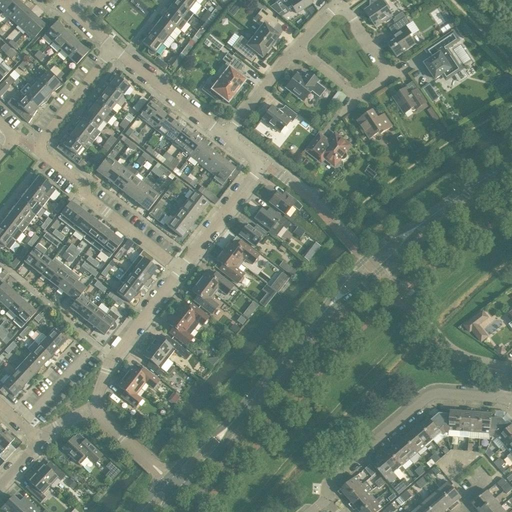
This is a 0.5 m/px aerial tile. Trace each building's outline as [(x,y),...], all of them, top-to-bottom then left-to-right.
[(0,0),(0,9),(3,12),(13,0),(0,0)] [(10,19),(23,5),(16,0),(13,0),(3,12),(10,19)] [(175,0),(175,1),(189,11),(195,2),(192,0),(175,0)] [(286,0),(296,14),(312,3),(310,0),(286,0)] [(365,11),(376,27),(386,20),(387,22),(393,19),(391,17),(393,16),(387,8),(389,6),(386,1),(384,0),(369,0),(373,5),(365,11)] [(193,15),(189,11),(175,1),(169,9),(187,23),(193,15)] [(269,8),(277,14),(281,12),(275,3),(269,8)] [(10,19),(18,26),(30,12),(23,5),(10,19)] [(317,12),(313,6),(308,10),(312,15),(317,12)] [(187,23),(169,9),(162,18),(175,28),(180,32),(187,23)] [(230,9),(227,12),(233,17),(236,13),(230,9)] [(102,18),(106,14),(102,10),(98,14),(102,18)] [(273,47),(276,42),(275,41),(279,36),(271,30),(277,22),(262,10),(253,21),(261,27),(255,35),(271,47),(271,46),(273,47)] [(18,26),(25,33),(38,19),(30,12),(18,26)] [(396,24),(405,17),(402,13),(395,18),(395,19),(393,20),(396,24)] [(175,28),(162,18),(155,26),(169,37),(175,28)] [(388,44),(397,57),(416,44),(411,37),(413,35),(406,26),(410,24),(406,18),(389,29),(393,34),(391,35),(394,40),(388,44)] [(38,19),(25,33),(33,40),(45,26),(38,19)] [(451,29),(457,25),(454,20),(448,24),(451,29)] [(63,27),(58,21),(44,35),(52,43),(64,31),(62,29),(63,27)] [(462,25),(456,29),(463,39),(469,35),(462,25)] [(149,35),(162,45),(169,37),(155,26),(149,35)] [(210,32),(217,37),(221,31),(215,26),(210,32)] [(72,38),(73,36),(72,35),(67,31),(65,32),(64,31),(52,43),(60,50),(72,38)] [(460,41),(454,31),(425,50),(431,59),(425,64),(427,68),(427,71),(429,75),(433,75),(435,79),(444,74),(447,78),(454,73),(451,69),(458,64),(448,49),(460,41)] [(162,45),(149,35),(142,44),(148,49),(148,51),(148,54),(150,55),(153,55),(155,54),(162,45)] [(271,47),(255,35),(249,43),(241,37),(232,48),(248,60),(254,52),(262,58),(266,53),(267,54),(271,49),(270,48),(271,47)] [(78,44),(78,42),(75,37),(73,36),(72,38),(60,50),(68,58),(80,45),(78,44)] [(76,65),(90,50),(83,46),(81,47),(80,45),(68,58),(76,65)] [(238,93),(242,88),(240,86),(245,80),(241,77),(244,74),(240,70),(243,66),(227,54),(222,60),(226,63),(225,66),(229,69),(220,79),(238,93)] [(175,69),(182,60),(175,55),(168,64),(175,69)] [(156,61),(154,63),(164,70),(167,66),(165,64),(163,64),(162,65),(156,61)] [(0,81),(11,70),(3,62),(0,65),(0,81)] [(47,72),(39,80),(51,92),(53,90),(55,91),(62,86),(47,72)] [(61,72),(56,77),(59,80),(64,75),(61,72)] [(310,91),(319,98),(325,90),(316,82),(317,81),(308,73),(303,80),(296,75),(291,81),(290,81),(287,85),(288,86),(286,87),(303,100),(310,91)] [(508,88),(511,85),(511,77),(510,73),(502,79),(508,88)] [(109,86),(123,96),(129,87),(113,75),(110,82),(111,84),(109,86)] [(11,84),(12,84),(15,81),(9,76),(6,79),(11,84)] [(234,98),(238,93),(220,79),(212,90),(206,85),(202,90),(216,101),(220,96),(228,102),(232,97),(234,98)] [(44,100),(47,102),(51,95),(50,93),(51,92),(39,80),(32,88),(44,100)] [(3,83),(0,86),(0,96),(8,87),(3,83)] [(20,92),(24,96),(37,108),(38,106),(40,107),(47,102),(44,100),(32,88),(27,84),(20,92)] [(108,88),(106,87),(100,92),(103,94),(116,104),(123,96),(109,86),(108,88)] [(414,112),(426,103),(417,89),(411,93),(407,88),(394,97),(405,114),(411,110),(412,111),(414,112)] [(96,103),(113,116),(114,117),(121,108),(116,104),(103,94),(100,92),(96,99),(98,101),(96,103)] [(434,92),(428,96),(432,103),(439,98),(434,92)] [(37,108),(24,96),(18,103),(11,99),(7,104),(28,124),(36,111),(35,109),(37,108)] [(140,109),(147,101),(141,96),(135,105),(140,109)] [(89,111),(103,121),(107,125),(113,116),(96,103),(95,105),(93,104),(87,109),(89,111)] [(138,117),(147,124),(158,109),(149,103),(138,117)] [(292,123),(297,116),(285,106),(280,112),(279,112),(272,106),(262,119),(268,123),(266,125),(273,130),(274,128),(279,132),(284,126),(286,128),(290,121),(292,123)] [(426,109),(430,115),(434,112),(431,106),(426,109)] [(83,116),(84,118),(83,120),(96,130),(103,121),(89,111),(87,109),(83,116)] [(147,124),(156,130),(167,116),(158,109),(147,124)] [(392,127),(384,115),(378,119),(373,111),(358,121),(362,126),(360,128),(364,134),(366,132),(370,139),(380,132),(381,134),(392,127)] [(156,130),(164,137),(175,123),(167,116),(156,130)] [(74,126),(76,128),(89,138),(94,142),(100,133),(96,130),(83,120),(81,122),(79,121),(74,126)] [(175,123),(164,137),(173,143),(184,129),(175,123)] [(70,137),(83,147),(89,138),(76,128),(74,126),(70,133),(71,135),(70,137)] [(173,143),(181,150),(192,136),(184,129),(173,143)] [(334,166),(339,160),(342,161),(344,160),(346,158),(346,155),(345,152),(349,146),(334,135),(326,146),(316,138),(307,151),(321,162),(324,158),(334,166)] [(401,135),(396,138),(401,146),(405,143),(401,135)] [(192,136),(181,150),(190,157),(201,143),(192,136)] [(66,138),(60,143),(67,149),(63,154),(78,166),(82,160),(77,154),(83,147),(70,137),(68,139),(66,138)] [(190,157),(198,163),(209,149),(201,143),(190,157)] [(207,170),(218,156),(209,149),(198,163),(207,170)] [(169,155),(165,160),(170,164),(174,159),(169,155)] [(207,170),(215,177),(226,162),(218,156),(207,170)] [(96,171),(105,178),(116,163),(107,157),(96,171)] [(226,162),(215,177),(213,179),(222,186),(235,169),(226,162)] [(113,185),(125,170),(116,163),(105,178),(113,185)] [(113,185),(122,191),(137,172),(128,165),(125,170),(113,185)] [(122,191),(130,198),(145,179),(137,172),(122,191)] [(38,177),(32,186),(49,199),(56,190),(38,177)] [(130,198),(139,205),(154,185),(145,179),(130,198)] [(163,192),(154,185),(139,205),(148,211),(163,192)] [(25,194),(42,207),(49,199),(32,186),(25,194)] [(204,189),(201,194),(210,201),(214,196),(204,189)] [(187,201),(202,212),(208,203),(194,192),(187,201)] [(298,202),(287,194),(284,199),(276,193),(269,203),(285,215),(292,206),(299,211),(302,207),(298,202)] [(42,207),(25,194),(18,203),(35,216),(42,207)] [(180,209),(195,221),(202,212),(187,201),(180,209)] [(58,218),(67,225),(79,209),(70,202),(58,218)] [(18,203),(12,211),(29,225),(35,216),(18,203)] [(157,204),(150,213),(154,216),(153,218),(159,223),(167,213),(161,208),(162,207),(157,204)] [(75,232),(88,215),(79,209),(67,225),(75,232)] [(195,221),(180,209),(174,218),(188,229),(195,221)] [(286,230),(290,224),(281,217),(271,210),(268,214),(261,209),(254,219),(276,236),(283,227),(286,230)] [(12,211),(5,220),(22,233),(29,225),(12,211)] [(75,232),(84,238),(96,222),(88,215),(75,232)] [(188,229),(174,218),(167,226),(182,238),(188,229)] [(5,220),(0,226),(0,229),(16,242),(22,233),(5,220)] [(83,239),(91,246),(105,228),(96,222),(84,238),(83,239)] [(252,230),(248,227),(246,225),(239,235),(254,247),(259,241),(260,242),(266,234),(256,226),(252,230)] [(105,228),(91,246),(100,252),(113,235),(105,228)] [(297,228),(293,233),(300,238),(304,233),(297,228)] [(3,249),(5,247),(9,250),(16,242),(0,229),(0,248),(3,249)] [(113,235),(100,252),(109,259),(122,242),(113,235)] [(35,243),(31,240),(26,245),(30,248),(35,243)] [(259,255),(248,247),(240,241),(237,246),(230,241),(223,250),(241,264),(245,260),(251,265),(253,263),(255,263),(257,263),(258,261),(258,259),(257,257),(259,255)] [(32,269),(43,256),(46,251),(38,244),(24,262),(32,269)] [(17,257),(21,260),(28,252),(24,248),(17,257)] [(241,264),(223,250),(215,260),(223,265),(219,270),(237,284),(238,282),(240,282),(242,282),(243,280),(243,278),(243,276),(244,274),(237,269),(241,264)] [(143,251),(132,264),(150,277),(156,268),(150,264),(154,259),(143,251)] [(306,252),(302,257),(308,261),(311,257),(306,252)] [(41,276),(46,268),(51,262),(43,256),(32,269),(41,276)] [(49,282),(63,264),(55,258),(51,262),(46,268),(41,276),(49,282)] [(283,262),(279,266),(286,272),(289,267),(283,262)] [(49,282),(58,289),(72,271),(63,264),(49,282)] [(132,264),(126,273),(143,286),(150,277),(132,264)] [(66,295),(77,282),(80,278),(72,271),(58,289),(66,295)] [(277,293),(289,278),(282,272),(270,288),(277,293)] [(119,281),(123,284),(136,294),(143,286),(126,273),(119,281)] [(198,282),(214,294),(219,288),(227,294),(233,286),(216,273),(212,277),(206,273),(198,282)] [(66,295),(75,302),(80,296),(86,289),(77,282),(66,295)] [(214,294),(198,282),(191,292),(197,297),(194,301),(211,315),(217,307),(209,301),(214,294)] [(0,286),(0,302),(0,303),(12,291),(3,283),(0,286)] [(129,303),(136,294),(123,284),(116,293),(129,303)] [(8,310),(20,298),(12,291),(0,303),(8,310)] [(69,309),(78,315),(89,302),(80,296),(75,302),(69,309)] [(8,310),(16,317),(27,305),(20,298),(8,310)] [(263,298),(259,303),(264,307),(268,302),(263,298)] [(87,322),(97,309),(89,302),(78,315),(87,322)] [(202,326),(208,318),(191,305),(188,309),(181,304),(174,314),(194,330),(199,323),(202,326)] [(27,305),(16,317),(13,321),(21,329),(36,313),(27,305)] [(87,322),(95,329),(106,315),(97,309),(87,322)] [(109,311),(106,315),(95,329),(104,336),(108,330),(110,331),(112,331),(113,331),(115,330),(116,328),(116,327),(116,325),(116,324),(114,322),(118,318),(109,311)] [(194,330),(174,314),(166,323),(173,328),(169,333),(186,346),(192,338),(189,336),(194,330)] [(246,319),(241,316),(237,322),(241,325),(246,319)] [(479,325),(473,318),(464,325),(470,332),(479,325)] [(234,324),(230,329),(235,333),(239,329),(234,324)] [(66,341),(60,335),(61,333),(60,331),(58,329),(56,329),(54,330),(46,338),(58,349),(66,341)] [(43,335),(35,342),(51,357),(58,349),(46,338),(43,335)] [(149,345),(167,359),(174,350),(181,356),(185,350),(169,338),(165,343),(156,336),(149,345)] [(28,350),(31,353),(43,365),(51,357),(35,342),(28,350)] [(159,376),(163,371),(160,368),(167,359),(149,345),(142,355),(150,361),(147,366),(159,376)] [(496,351),(500,356),(506,352),(501,346),(496,351)] [(31,353),(24,361),(36,373),(43,365),(31,353)] [(24,361),(16,369),(29,381),(36,373),(24,361)] [(125,377),(140,389),(145,383),(154,390),(157,385),(156,385),(159,381),(143,368),(139,373),(132,367),(125,377)] [(21,388),(29,381),(16,369),(9,377),(21,388)] [(21,388),(9,377),(2,384),(0,382),(0,391),(5,396),(9,392),(14,396),(21,388)] [(121,397),(135,408),(142,400),(136,395),(140,389),(125,377),(117,386),(124,392),(121,397)] [(175,403),(179,397),(173,393),(169,399),(175,403)] [(470,433),(471,413),(471,410),(468,409),(467,413),(461,412),(460,432),(470,433)] [(480,433),(481,420),(481,414),(475,413),(475,410),(471,410),(471,413),(470,433),(480,433)] [(447,414),(439,414),(446,433),(447,437),(449,437),(459,438),(460,432),(461,412),(447,411),(447,414)] [(146,422),(136,413),(132,417),(142,426),(146,422)] [(420,425),(433,440),(437,445),(445,438),(443,436),(446,433),(439,414),(433,419),(431,416),(420,425)] [(481,414),(481,420),(480,433),(490,434),(490,437),(493,437),(503,419),(502,419),(495,419),(495,415),(481,414)] [(505,446),(511,439),(511,424),(510,423),(507,425),(503,419),(493,437),(496,440),(498,438),(505,446)] [(426,447),(433,440),(420,425),(416,429),(413,427),(410,429),(426,447)] [(426,447),(410,429),(408,432),(410,434),(405,438),(418,454),(426,447)] [(9,445),(14,440),(5,432),(0,438),(0,451),(1,453),(0,454),(0,458),(4,462),(15,450),(9,445)] [(102,456),(97,451),(85,440),(81,444),(73,437),(62,449),(80,465),(88,456),(95,463),(102,456)] [(418,454),(405,438),(400,443),(398,440),(395,443),(410,460),(418,454)] [(511,454),(511,453),(511,439),(505,446),(501,449),(503,452),(507,449),(511,454)] [(410,460),(395,443),(392,445),(394,448),(389,452),(402,467),(410,460)] [(490,458),(494,455),(488,448),(485,453),(490,458)] [(405,470),(402,467),(389,452),(385,456),(382,453),(379,456),(394,473),(399,469),(402,473),(405,470)] [(394,473),(379,456),(377,458),(379,461),(374,465),(386,480),(394,473)] [(105,467),(115,476),(120,471),(110,462),(105,467)] [(35,472),(50,486),(57,478),(61,481),(65,476),(53,465),(49,470),(43,464),(35,472)] [(367,473),(372,478),(376,473),(369,465),(364,470),(367,473)] [(437,476),(440,473),(435,467),(432,470),(437,476)] [(50,486),(35,472),(27,481),(33,486),(29,491),(41,503),(46,498),(42,494),(50,486)] [(347,498),(362,485),(356,477),(338,492),(341,496),(343,493),(347,498)] [(427,484),(423,478),(419,481),(424,486),(427,484)] [(73,488),(76,485),(70,480),(67,483),(73,488)] [(369,493),(373,490),(367,482),(362,485),(347,498),(352,503),(349,505),(352,508),(369,493)] [(399,495),(404,491),(407,488),(402,482),(394,489),(399,495)] [(448,483),(440,489),(455,508),(459,504),(457,502),(462,498),(448,483)] [(501,488),(504,491),(510,486),(507,483),(501,488)] [(432,496),(446,511),(450,508),(452,511),(455,508),(440,489),(432,496)] [(404,494),(408,499),(412,496),(407,491),(404,494)] [(474,511),(479,511),(495,499),(488,491),(472,504),(476,509),(473,511),(474,511)] [(359,511),(362,511),(376,501),(369,493),(352,508),(354,511),(357,509),(359,511)] [(432,496),(425,503),(432,511),(445,511),(446,511),(432,496)] [(38,511),(39,511),(27,500),(22,505),(13,498),(9,502),(8,501),(2,508),(3,509),(1,511),(2,511),(38,511)] [(362,511),(379,511),(383,509),(378,504),(382,501),(380,498),(376,501),(362,511)] [(495,499),(479,511),(495,511),(501,507),(495,499)] [(432,511),(425,503),(417,509),(419,511),(432,511)]
